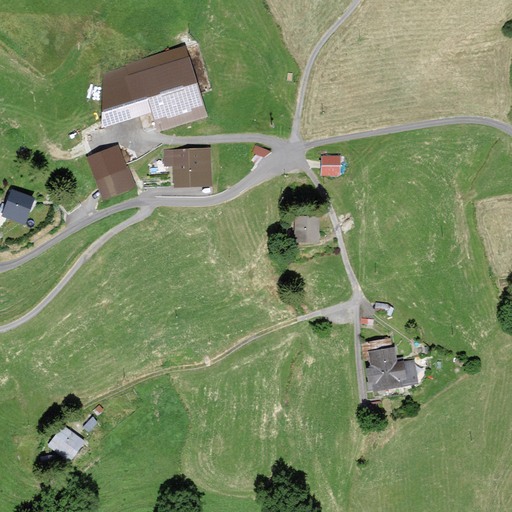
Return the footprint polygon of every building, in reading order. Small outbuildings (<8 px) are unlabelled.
[(203,116),(183,52),(106,75),(104,127),(154,112),(159,129),(203,116)] [(211,186),(209,150),(165,152),(166,166),(174,166),(175,188),(211,186)] [(338,157),(323,157),(322,175),(338,175),(338,157)] [(133,188),(126,169),(97,180),(104,198),(133,188)] [(33,201),(13,193),(3,216),(23,224),(33,201)] [(318,219),(296,219),(296,243),(317,243),(318,219)] [(387,369),(397,367),(396,363),(394,349),(392,349),(390,340),(362,344),(364,360),(369,359),(371,371),(387,369)] [(396,363),(397,367),(387,369),(390,390),(403,388),(403,386),(418,384),(414,360),(396,363)] [(390,390),(387,369),(371,371),(367,372),(370,391),(374,390),(374,392),(390,390)] [(83,443),(63,428),(50,445),(70,460),(83,443)]
